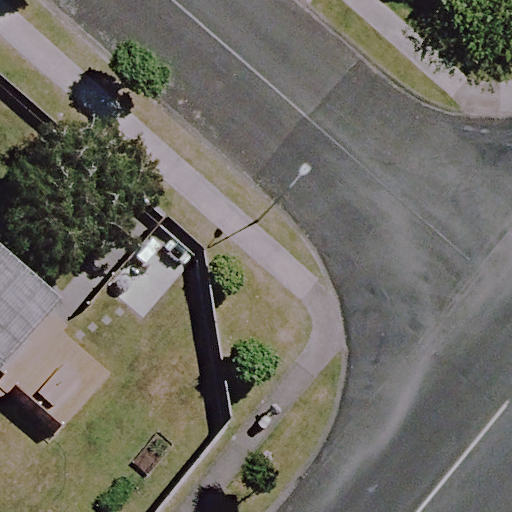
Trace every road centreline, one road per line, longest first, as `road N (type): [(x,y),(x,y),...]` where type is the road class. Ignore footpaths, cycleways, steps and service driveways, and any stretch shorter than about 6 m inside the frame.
road 1 (residential): [(511,288),(182,0)]
road 2 (residential): [(511,389),(412,511)]
